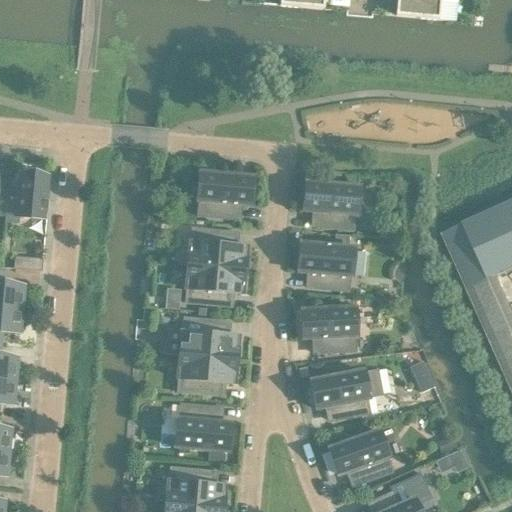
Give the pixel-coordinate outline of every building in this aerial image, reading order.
[(324,0),(280,0),(279,7),(323,10),(324,0)] [(396,0),(395,16),(395,17),(439,21),(439,20),(440,0),(396,0)] [(253,181),(251,181),(251,178),(215,175),(216,165),(202,163),(201,176),(199,176),(199,178),(189,177),(187,198),(197,199),(196,201),(199,201),(197,218),(236,221),(237,207),(248,208),(248,205),(251,205),(253,181)] [(19,193),(7,192),(4,218),(41,221),(42,214),(47,214),(48,202),(43,202),(45,178),(21,176),(19,193)] [(357,188),(307,183),(307,186),(305,186),(303,210),(305,210),(305,213),(314,214),(312,229),(353,232),(355,215),(357,215),(359,191),(357,190),(357,188)] [(511,203),(441,235),(511,394),(511,314),(495,277),(511,269),(511,203)] [(192,230),(190,255),(187,255),(186,267),(188,267),(245,272),(246,260),(243,260),(244,248),(233,247),(234,234),(192,230)] [(352,249),(302,244),(302,247),(299,247),(297,272),(299,272),(299,275),(310,276),(309,290),(348,293),(349,276),(351,276),(354,252),(351,252),(352,249)] [(14,258),(13,270),(41,273),(42,260),(14,258)] [(245,272),(188,267),(186,267),(185,279),(187,279),(185,304),(228,308),(229,295),(240,296),(241,284),(243,284),(245,272)] [(0,272),(0,309),(22,312),(24,288),(7,287),(8,274),(0,272)] [(0,309),(0,345),(1,346),(2,334),(20,335),(22,312),(0,309)] [(353,309),(303,311),(303,314),(301,314),(302,339),(304,339),(304,342),(315,341),(316,355),(355,353),(354,336),(356,336),(355,312),(353,312),(353,309)] [(160,341),(159,355),(178,357),(179,357),(235,362),(236,362),(238,350),(235,350),(236,338),(230,337),(225,337),(226,324),(184,320),(183,332),(168,331),(167,342),(160,341)] [(0,382),(15,383),(17,360),(0,358),(1,346),(0,345),(0,382)] [(178,357),(177,369),(179,369),(177,394),(220,398),(221,385),(225,385),(232,386),(233,374),(235,374),(236,362),(235,362),(179,357),(178,357)] [(312,381),(312,384),(310,385),(315,409),(317,408),(317,411),(328,409),(331,423),(369,416),(366,399),(382,396),(377,372),(361,375),(361,372),(312,381)] [(0,405),(13,407),(15,383),(0,382),(0,405)] [(228,452),(231,428),(228,427),(229,424),(217,423),(219,409),(180,406),(178,423),(176,423),(174,447),(176,447),(176,450),(207,453),(225,455),(226,455),(226,452),(228,452)] [(0,454),(9,455),(11,432),(0,430),(0,454)] [(377,432),(329,449),(330,452),(328,452),(336,476),(339,475),(340,478),(350,474),(355,487),(391,474),(386,458),(388,457),(380,434),(377,435),(377,432)] [(224,464),(225,455),(207,453),(207,462),(224,464)] [(0,477),(7,479),(9,455),(0,454),(0,477)] [(170,470),(168,495),(166,495),(165,506),(167,507),(223,511),(224,500),(222,500),(223,488),(212,487),(213,474),(170,470)] [(416,511),(414,506),(430,499),(419,475),(389,489),(391,494),(370,504),(374,511),(416,511)]
